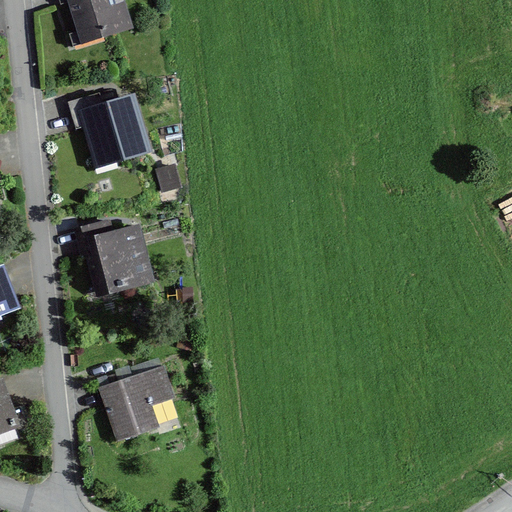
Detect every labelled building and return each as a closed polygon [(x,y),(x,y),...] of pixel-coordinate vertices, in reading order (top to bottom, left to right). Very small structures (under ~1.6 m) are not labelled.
[(100,26),(102,33),(127,24),(119,0),(72,0),(82,32),(100,26)] [(113,151),(114,157),(146,148),(132,100),(103,108),(98,94),(69,102),(74,118),(84,115),(96,156),(113,151)] [(511,187),(493,198),(511,234),(511,187)] [(119,291),(118,287),(148,279),(136,230),(112,236),(108,222),(79,229),(83,245),(92,243),(94,250),(90,251),(98,284),(93,285),(96,297),(119,291)] [(0,269),(0,312),(17,306),(2,268),(0,269)] [(118,440),(156,427),(149,405),(172,398),(161,367),(107,385),(111,399),(105,401),(118,440)] [(16,436),(12,426),(16,425),(0,382),(0,443),(14,439),(16,436)]
